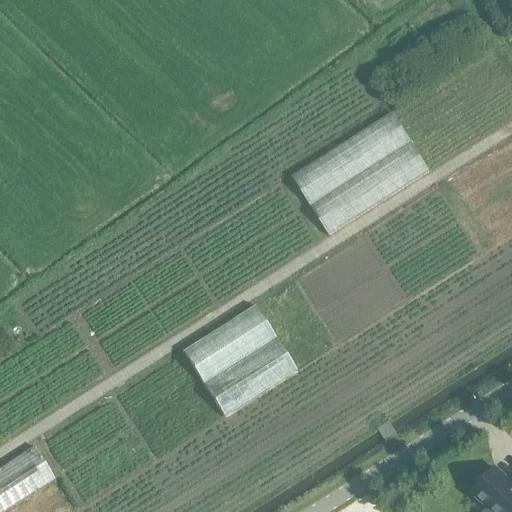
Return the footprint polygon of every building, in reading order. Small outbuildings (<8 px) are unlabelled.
[(80,308),(116,368),(219,306),(182,246),(80,308)] [(260,304),(182,346),(220,415),(297,374),(260,304)] [(0,361),(0,431),(5,440),(100,382),(64,323),(0,361)] [(41,445),(80,509),(153,464),(113,400),(41,445)] [(33,448),(0,468),(0,511),(4,511),(54,481),(33,448)] [(511,511),(511,483),(495,468),(472,494),(488,509),(485,511),(511,511)]
